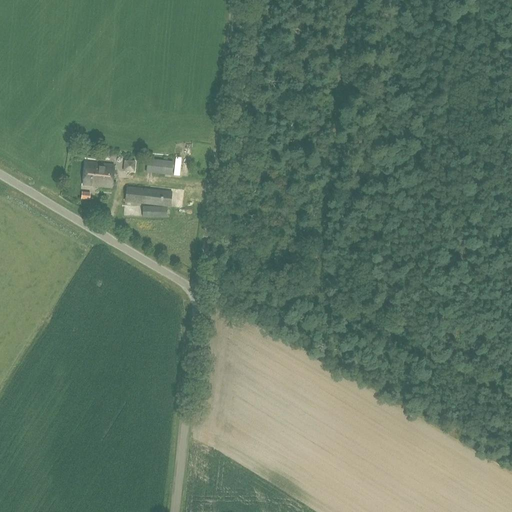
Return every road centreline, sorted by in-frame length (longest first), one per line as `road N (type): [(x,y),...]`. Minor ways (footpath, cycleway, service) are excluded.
road 1 (unclassified): [(174,511),(195,294),(0,174)]
road 2 (track): [(511,390),(267,270),(201,281)]
road 3 (track): [(318,295),(347,0)]
road 4 (track): [(201,281),(232,0)]
